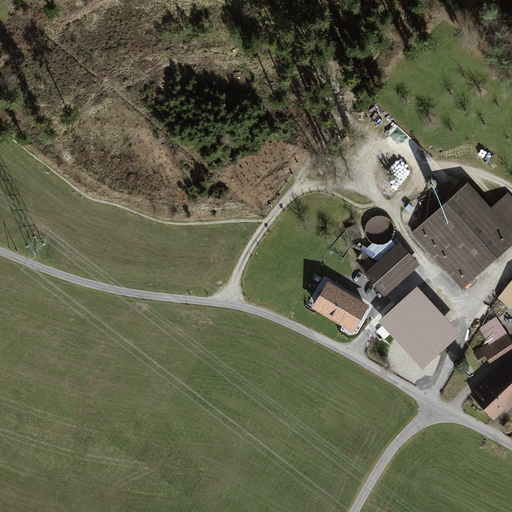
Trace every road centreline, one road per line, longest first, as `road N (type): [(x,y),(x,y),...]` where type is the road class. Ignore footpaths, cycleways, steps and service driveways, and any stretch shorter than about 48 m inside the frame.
road 1 (unclassified): [(0,250),(123,291),(265,313),(439,406)]
road 2 (track): [(421,257),(369,181),(371,155),(394,151),(511,189)]
road 3 (track): [(224,303),(254,243),(294,195),(327,190),(371,214),(386,206)]
road 4 (unclassified): [(439,406),(390,451),(354,511)]
